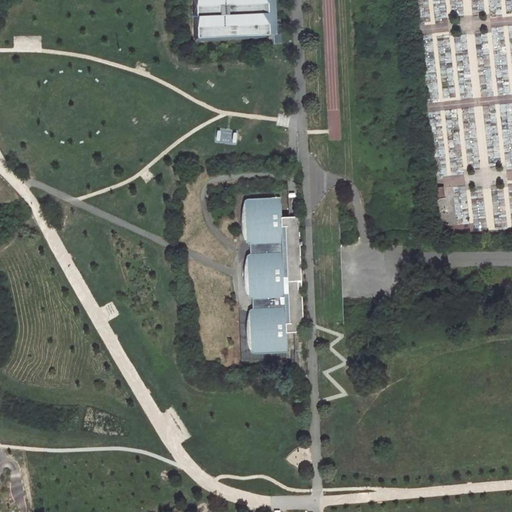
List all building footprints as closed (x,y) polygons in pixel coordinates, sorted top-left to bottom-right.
[(193,0),(195,40),(273,36),(271,0),(193,0)] [(432,188),(433,198),(444,197),(442,187),(432,188)] [(302,224),(298,224),(297,215),(280,216),(279,196),(247,197),(243,199),(242,201),(240,221),(241,231),(243,239),(245,242),(249,243),(249,252),(246,254),(244,257),(243,268),(243,277),(244,287),(246,296),(248,298),(251,299),(251,307),(249,309),(247,312),(245,322),(245,329),(246,339),(249,350),(251,352),(256,353),(286,351),(286,332),(293,331),(294,352),(304,352),(303,321),(306,321),(305,305),(303,235),(302,224)] [(338,233),(337,222),(302,224),(303,235),(338,233)] [(338,233),(303,235),(305,305),(341,303),(338,233)] [(306,321),(342,320),(341,303),(305,305),(306,321)]
